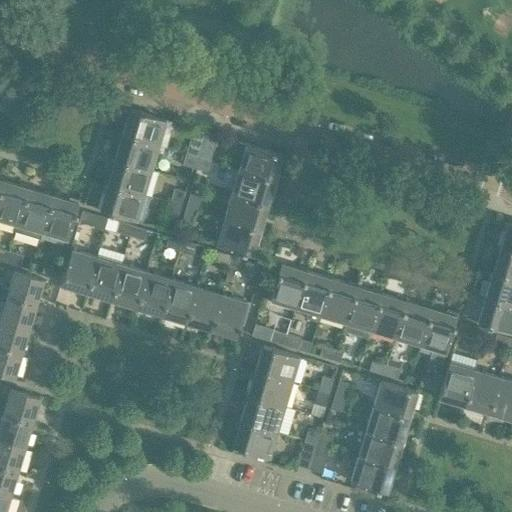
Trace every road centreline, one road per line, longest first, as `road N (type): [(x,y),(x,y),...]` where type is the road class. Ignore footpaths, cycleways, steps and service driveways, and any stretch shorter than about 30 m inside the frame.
road 1 (residential): [(511,190),(0,34)]
road 2 (residential): [(88,511),(136,482),(160,480),(266,511)]
